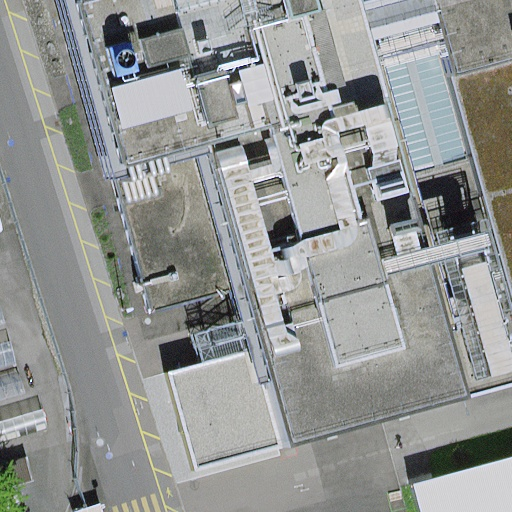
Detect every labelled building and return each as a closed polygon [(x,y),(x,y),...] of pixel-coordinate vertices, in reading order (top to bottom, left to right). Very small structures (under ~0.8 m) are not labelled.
[(296,448),(475,400),(366,0),(63,0),(111,179),(216,150),(296,448)] [(511,0),(366,0),(475,400),(511,389),(511,0)] [(234,353),(157,375),(185,471),(261,449),(234,353)] [(511,511),(511,451),(396,482),(404,511),(511,511)] [(20,459),(0,464),(0,488),(26,482),(20,459)]
